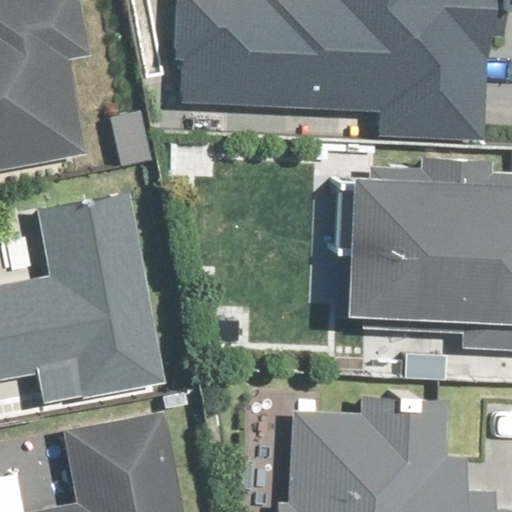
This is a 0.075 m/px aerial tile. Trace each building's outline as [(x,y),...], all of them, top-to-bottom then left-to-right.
[(0,0),(0,164),(81,149),(63,55),(89,50),(79,0),(0,0)] [(187,52),(185,98),(383,106),(382,131),(482,135),(486,46),(501,46),(502,0),(178,0),(177,52),(187,52)] [(420,173),(355,171),(348,308),(511,315),(511,172),(492,172),(494,157),(420,154),(420,173)] [(0,371),(36,364),(44,401),(164,378),(129,190),(37,206),(49,272),(0,281),(0,371)] [(511,511),(511,505),(497,505),(498,483),(465,481),(466,454),(447,454),(450,394),(364,391),(364,409),(298,406),(295,499),(279,499),(278,511),(511,511)] [(184,511),(164,409),(66,430),(80,497),(4,511),(184,511)]
